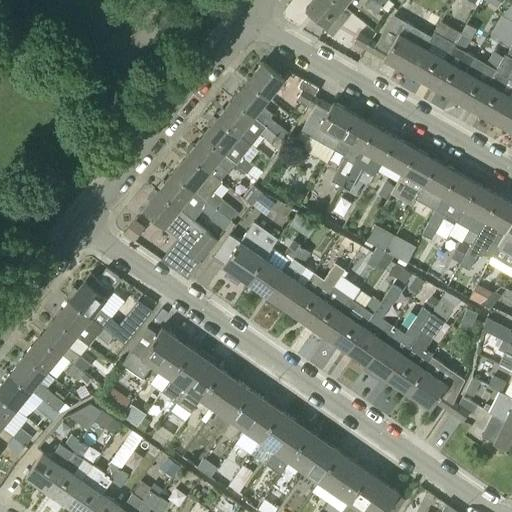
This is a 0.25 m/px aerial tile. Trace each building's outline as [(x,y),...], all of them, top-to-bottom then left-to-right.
[(327,26),(344,5),(336,0),(312,0),(306,9),(327,26)] [(382,7),(374,0),(367,0),(363,5),(375,15),(382,7)] [(431,35),(394,14),(376,42),(371,51),(410,73),(435,31),(434,30),(431,35)] [(455,43),(435,31),(410,73),(431,85),(455,43)] [(373,38),(361,32),(355,42),(367,49),(373,38)] [(476,57),(464,50),(470,37),(461,32),(455,43),(431,85),(453,97),(468,71),(476,57)] [(453,97),(495,121),(509,95),(511,88),(511,47),(509,46),(504,56),(496,70),(486,64),(487,63),(476,57),(468,71),(453,97)] [(486,64),(496,70),(504,56),(494,50),(487,63),(486,64)] [(247,81),(269,98),(285,78),(263,61),(247,81)] [(319,88),(303,78),(298,86),(302,89),(297,98),(309,105),(319,88)] [(233,99),(283,140),(290,132),(270,116),(273,113),(263,105),(269,98),(247,81),(233,99)] [(495,121),(511,130),(511,96),(509,95),(495,121)] [(309,115),(301,130),(344,154),(343,157),(344,157),(331,180),(341,185),(376,125),(334,101),(332,105),(320,98),(310,115),(309,115)] [(277,148),(283,140),(233,99),(218,117),(251,144),(260,134),(277,148)] [(203,135),(224,152),(248,171),(252,166),(241,156),(251,144),(218,117),(203,135)] [(362,168),(374,175),(382,160),(383,160),(397,137),(376,125),(341,185),(350,190),(353,185),(362,168)] [(188,153),(222,181),(222,180),(221,179),(228,170),(217,161),(224,152),(203,135),(188,153)] [(383,160),(402,171),(404,172),(418,148),(397,137),(383,160)] [(415,197),(417,198),(438,160),(418,148),(404,172),(396,187),(415,197)] [(173,172),(225,215),(230,219),(237,211),(214,191),(222,181),(188,153),(173,172)] [(417,198),(435,209),(437,210),(459,172),(438,160),(417,198)] [(201,208),(212,217),(225,229),(232,221),(230,219),(225,215),(173,172),(158,191),(187,214),(192,218),(201,208)] [(458,221),(480,184),(459,172),(437,210),(430,223),(423,233),(431,238),(437,228),(445,214),(458,221)] [(389,200),(396,187),(387,181),(379,194),(389,200)] [(262,192),(253,184),(242,197),(251,204),(262,192)] [(450,234),(460,240),(456,248),(465,253),(459,263),(461,264),(500,195),(480,184),(458,221),(450,234)] [(302,201),(306,194),(297,189),(293,196),(302,201)] [(211,248),(218,239),(192,218),(187,214),(158,191),(143,209),(179,238),(185,231),(197,241),(188,251),(200,262),(211,248)] [(275,201),(261,193),(253,206),(267,215),(275,201)] [(470,269),(480,253),(493,255),(493,256),(511,222),(511,201),(500,195),(461,264),(470,269)] [(136,240),(146,227),(138,220),(127,233),(136,240)] [(511,266),(511,222),(493,256),(511,266)] [(376,223),(367,240),(378,246),(387,251),(388,251),(397,235),(376,223)] [(240,240),(230,233),(213,258),(249,282),(265,259),(264,258),(272,246),(247,230),(240,240)] [(303,246),(301,245),(307,236),(299,231),(293,239),(284,252),(294,259),(303,246)] [(388,251),(394,254),(408,262),(416,245),(397,235),(388,251)] [(304,286),(296,280),(306,266),(303,263),(311,251),(303,246),(294,259),(285,272),(268,296),(288,310),(304,286)] [(375,268),(387,251),(378,246),(374,252),(367,263),(375,268)] [(285,272),(265,259),(249,282),(268,296),(285,272)] [(308,324),(335,285),(334,284),(342,273),(345,268),(335,261),(324,277),(315,271),(304,286),(288,310),(308,324)] [(107,267),(99,278),(98,278),(91,272),(69,299),(91,316),(104,326),(114,334),(127,344),(143,322),(128,311),(119,323),(99,306),(107,297),(113,290),(110,287),(118,277),(107,267)] [(384,341),(377,336),(387,321),(383,318),(404,288),(395,282),(382,301),(373,314),(364,327),(348,351),(367,364),(384,341)] [(470,296),(480,302),(482,301),(494,292),(478,283),(470,296)] [(353,299),(353,298),(335,285),(308,324),(328,337),(344,313),(343,313),(353,299)] [(495,291),(481,302),(490,308),(501,295),(495,291)] [(364,307),(373,314),(382,301),(373,294),(364,307)] [(427,305),(433,310),(440,301),(433,296),(427,305)] [(55,317),(77,334),(91,316),(69,299),(55,317)] [(344,313),(328,337),(348,351),(364,327),(373,314),(364,307),(353,299),(343,313),(344,313)] [(405,332),(395,325),(384,341),(367,364),(387,378),(404,354),(432,312),(423,305),(405,332)] [(477,316),(466,310),(462,318),(472,325),(477,316)] [(407,392),(432,356),(431,355),(433,352),(425,347),(444,320),(432,312),(404,354),(387,378),(407,392)] [(511,328),(486,316),(483,329),(502,339),(511,344),(511,331),(510,330),(511,328)] [(89,344),(77,334),(55,317),(40,336),(62,353),(73,362),(85,371),(91,363),(80,354),(89,344)] [(104,326),(97,335),(107,343),(114,334),(104,326)] [(152,365),(156,368),(177,337),(162,326),(158,333),(148,326),(123,363),(143,377),(152,365)] [(47,371),(62,353),(40,336),(25,354),(47,371)] [(162,389),(192,347),(177,337),(156,368),(159,370),(151,382),(162,389)] [(511,344),(502,339),(497,348),(511,354),(511,367),(511,370),(511,344)] [(185,388),(206,357),(192,347),(162,389),(177,399),(185,388)] [(47,371),(25,354),(10,372),(32,390),(43,399),(57,411),(65,402),(39,381),(47,371)] [(465,378),(432,356),(407,392),(431,409),(437,401),(448,409),(453,403),(465,378)] [(206,357),(185,388),(177,399),(176,401),(191,411),(200,398),(221,367),(206,357)] [(78,380),(85,371),(73,362),(66,370),(78,380)] [(215,409),(236,378),(221,367),(200,398),(215,409)] [(32,390),(10,372),(0,384),(0,393),(17,408),(32,390)] [(498,391),(504,393),(509,383),(493,375),(488,384),(499,390),(498,391)] [(480,381),(472,376),(464,391),(473,396),(480,381)] [(229,419),(251,388),(236,378),(215,409),(229,419)] [(251,388),(229,419),(221,432),(232,439),(240,426),(244,429),(266,399),(251,388)] [(511,397),(504,393),(498,391),(491,405),(489,410),(489,411),(495,415),(505,420),(511,423),(511,397)] [(0,424),(2,426),(17,408),(0,393),(0,424)] [(462,396),(457,406),(453,413),(464,420),(470,412),(471,413),(477,404),(462,396)] [(124,413),(125,413),(129,406),(131,404),(122,398),(116,408),(124,413)] [(59,412),(57,411),(43,399),(36,407),(52,420),(59,412)] [(260,440),(281,409),(266,399),(244,429),(260,440)] [(88,429),(101,409),(91,402),(69,414),(88,429)] [(274,450),(296,419),(281,409),(260,440),(274,450)] [(491,425),(486,436),(494,442),(511,450),(511,423),(505,420),(495,415),(491,425)] [(151,421),(145,417),(139,426),(144,430),(151,421)] [(290,461),(311,430),(296,419),(274,450),(290,461)] [(13,436),(24,445),(31,435),(21,427),(13,436)] [(129,455),(143,434),(134,428),(120,448),(129,455)] [(304,471),(325,440),(311,430),(290,461),(304,471)] [(60,443),(51,455),(43,450),(26,475),(46,489),(64,464),(81,439),(72,433),(63,444),(60,443)] [(24,445),(13,436),(7,444),(17,453),(24,445)] [(89,447),(91,445),(81,439),(64,464),(46,489),(66,503),(83,478),(93,463),(82,456),(89,447)] [(319,481),(340,450),(325,440),(304,471),(319,481)] [(355,460),(340,450),(319,481),(333,491),(355,460)] [(159,468),(171,477),(180,464),(168,456),(159,468)] [(198,468),(206,473),(212,465),(204,459),(198,468)] [(333,491),(348,501),(369,471),(355,460),(333,491)] [(66,503),(78,511),(88,511),(103,492),(111,480),(120,467),(111,461),(104,471),(93,463),(83,478),(66,503)] [(229,484),(239,491),(253,471),(243,464),(229,484)] [(120,467),(111,480),(120,486),(129,473),(120,467)] [(341,511),(361,511),(362,511),(363,511),(384,481),(369,471),(348,501),(341,511)] [(363,511),(394,511),(404,497),(399,493),(400,492),(384,481),(363,511)] [(123,506),(119,511),(148,511),(160,495),(151,488),(144,498),(134,491),(123,506)] [(103,492),(88,511),(119,511),(123,506),(103,492)] [(207,511),(213,504),(218,497),(211,493),(204,504),(197,500),(188,511),(207,511)] [(161,511),(169,501),(160,495),(152,507),(159,511),(161,511)]
